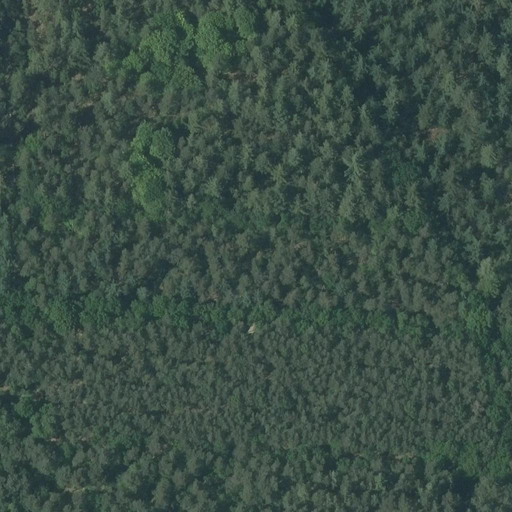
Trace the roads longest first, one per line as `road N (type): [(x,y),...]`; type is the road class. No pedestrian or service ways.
road 1 (track): [(511,468),(0,439)]
road 2 (track): [(511,336),(0,308)]
road 3 (track): [(486,334),(465,279),(288,0)]
road 4 (unknown): [(0,204),(11,203),(0,68)]
road 5 (track): [(486,334),(511,465)]
